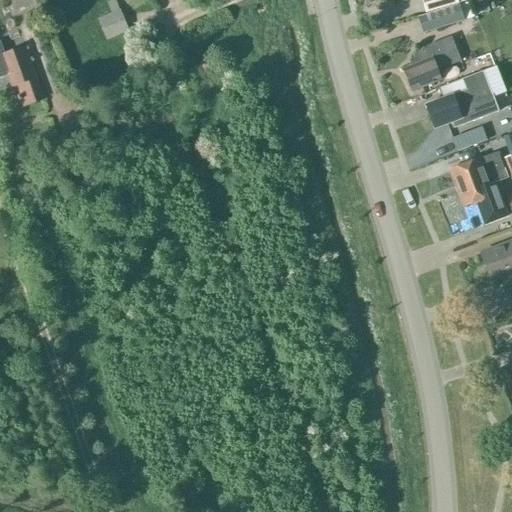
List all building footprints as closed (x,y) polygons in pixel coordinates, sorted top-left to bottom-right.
[(98,20),(120,10),(115,0),(112,0),(93,8),(98,20)] [(422,0),(426,12),(457,3),(456,0),(422,0)] [(459,7),(420,19),(424,33),(463,22),(459,7)] [(120,10),(98,20),(107,40),(129,31),(120,10)] [(413,62),(414,65),(404,70),(412,91),(441,80),(437,70),(460,61),(450,38),(428,47),(427,46),(426,47),(427,49),(420,52),(416,53),(413,62)] [(0,43),(0,76),(7,74),(10,82),(13,81),(22,106),(44,98),(25,47),(4,54),(0,43)] [(452,95),(425,106),(434,129),(450,123),(452,128),(497,110),(492,95),(483,72),(462,79),(467,90),(453,96),(452,95)] [(480,129),(451,140),(457,154),(486,143),(480,129)] [(478,159),(450,170),(456,187),(503,168),(500,159),(497,152),(478,159)] [(503,168),(456,187),(464,207),(476,203),(484,225),(506,217),(500,201),(495,203),(492,197),(488,185),(507,178),(503,168)] [(511,241),(481,253),(492,280),(511,272),(511,241)]
